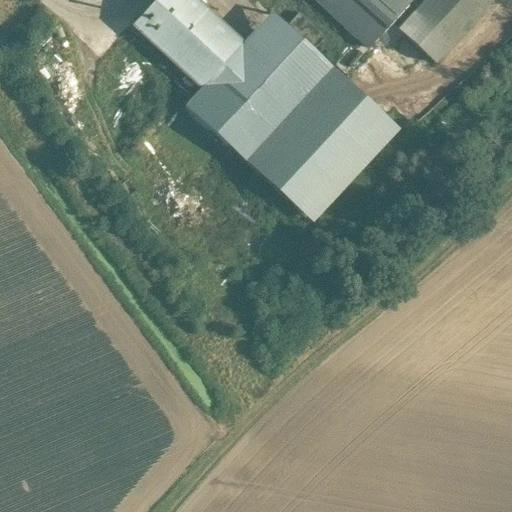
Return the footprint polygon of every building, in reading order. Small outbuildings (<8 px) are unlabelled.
[(156,0),(131,28),(199,90),(243,43),(196,0),(156,0)] [(314,0),(368,49),(413,0),(314,0)] [(438,64),(495,0),(424,0),(398,29),(438,64)] [(286,27),(310,49),(322,35),(298,14),(286,27)] [(313,230),(399,135),(272,17),(186,109),(313,230)]
